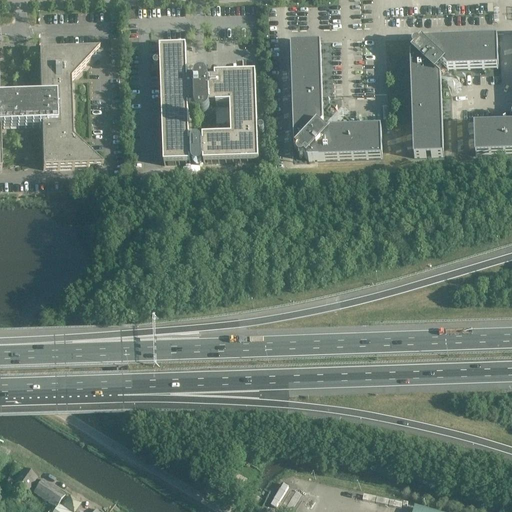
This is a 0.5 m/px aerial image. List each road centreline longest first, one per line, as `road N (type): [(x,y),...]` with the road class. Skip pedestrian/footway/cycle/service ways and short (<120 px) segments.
road 1 (motorway): [(511,255),(296,314),(0,353)]
road 2 (motorway): [(511,337),(0,355)]
road 3 (motorway): [(123,386),(355,412),(511,451)]
road 4 (motorway): [(123,386),(511,372)]
road 5 (tertiary): [(0,377),(222,511)]
road 6 (unclassified): [(0,6),(127,0)]
road 7 (motorway): [(0,387),(123,386)]
